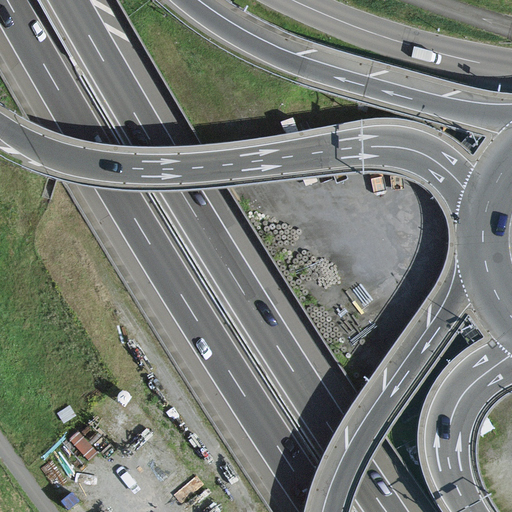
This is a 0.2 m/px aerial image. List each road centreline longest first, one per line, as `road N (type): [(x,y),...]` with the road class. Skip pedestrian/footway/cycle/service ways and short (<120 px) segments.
road 1 (motorway): [(386,511),(308,400),(68,0)]
road 2 (motorway): [(6,0),(319,511)]
road 3 (motorway): [(0,126),(50,152),(139,169),(408,149),(454,175),(484,217)]
road 4 (motorway): [(511,118),(302,67),(252,46),(182,0)]
road 5 (motorway): [(483,250),(349,465),(333,511)]
road 6 (unclassified): [(511,65),(367,31),(297,0)]
road 7 (motorway): [(470,511),(450,463),(450,422),(470,386),(511,355)]
